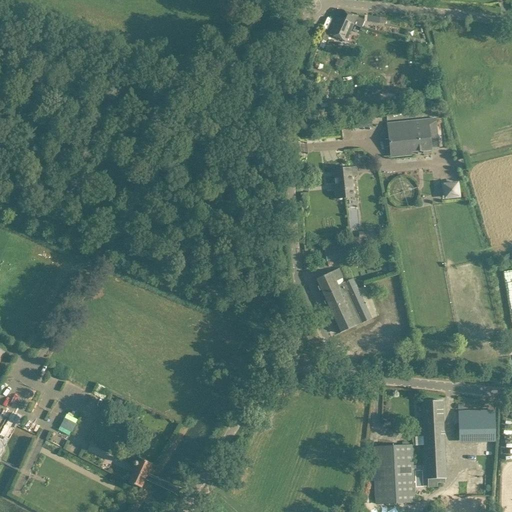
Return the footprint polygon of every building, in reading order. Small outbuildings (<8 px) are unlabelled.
[(337,17),(353,25),(361,29),(364,21),(340,10),(337,17)] [(346,42),(353,25),(337,17),(329,35),(346,42)] [(371,18),(370,24),(384,26),(385,20),(371,18)] [(301,82),(305,83),(311,66),(313,67),(319,48),(323,49),(329,33),(320,30),(301,82)] [(337,59),(335,66),(341,68),(344,62),(337,59)] [(310,85),(307,91),(319,96),(321,90),(310,85)] [(436,119),(387,124),(390,154),(431,150),(431,148),(439,148),(436,119)] [(350,168),(333,170),(336,199),(353,198),(350,168)] [(446,199),(463,198),(462,182),(445,182),(446,199)] [(363,245),(376,244),(376,234),(363,234),(363,245)] [(325,248),(326,254),(327,260),(364,253),(361,241),(325,248)] [(339,269),(323,276),(314,281),(339,334),(371,319),(353,279),(338,286),(336,281),(343,278),(339,269)] [(117,398),(113,405),(120,409),(124,402),(117,398)] [(423,437),(426,479),(446,479),(442,401),(422,402),(423,421),(415,422),(415,432),(415,437),(423,437)] [(458,412),(458,422),(458,439),(495,438),(494,411),(458,412)] [(373,448),(373,458),(375,504),(414,502),(412,446),(373,448)] [(128,482),(141,488),(144,480),(152,464),(150,463),(150,464),(139,459),(128,482)]
